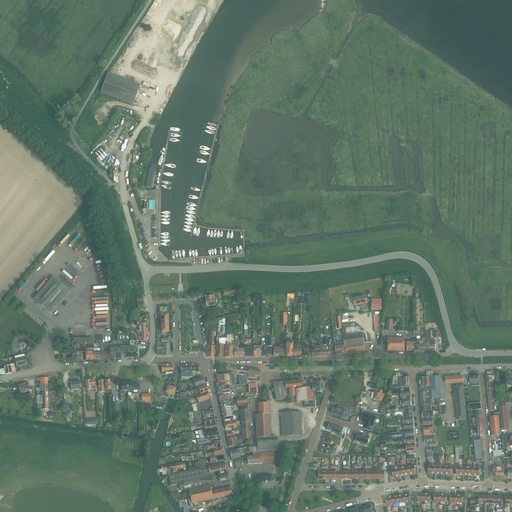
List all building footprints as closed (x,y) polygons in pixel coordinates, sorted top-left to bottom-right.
[(108,73),(100,92),(133,104),(140,85),(108,73)] [(109,155),(103,147),(93,156),(99,163),(109,155)] [(53,276),(33,299),(50,315),(70,291),(53,276)] [(214,296),(205,296),(205,307),(214,306),(214,305),(216,304),(216,305),(218,305),(218,296),(214,296)] [(362,310),(367,309),(366,303),(367,303),(365,296),(353,298),(354,306),(359,305),(360,307),(361,307),(362,310)] [(380,309),(381,300),(372,299),(371,308),(380,309)] [(161,333),(169,332),(168,314),(168,307),(159,307),(159,315),(161,315),(161,333)] [(387,320),(386,329),(393,330),(393,326),(399,327),(400,319),(401,314),(394,313),(392,321),(387,320)] [(137,325),(139,325),(139,326),(141,326),(141,325),(147,324),(147,316),(139,317),(137,317),(137,325)] [(136,334),(138,334),(148,333),(147,324),(141,325),(141,326),(139,326),(139,330),(136,330),(136,334)] [(126,340),(126,334),(126,331),(119,331),(119,335),(117,335),(117,341),(126,340)] [(209,332),(209,345),(208,345),(207,358),(215,358),(216,346),(212,346),(212,342),(213,342),(214,341),(214,332),(209,332)] [(139,337),(136,337),(135,337),(135,339),(135,341),(139,341),(148,341),(149,334),(148,333),(138,334),(139,337)] [(216,336),(215,358),(223,358),(224,345),(225,345),(225,337),(221,337),(221,338),(219,338),(219,336),(219,333),(217,333),(217,336),(216,336)] [(343,343),(344,354),(365,351),(363,338),(362,333),(342,335),(343,341),(343,343)] [(261,347),(260,357),(267,357),(267,354),(272,354),(272,343),(272,338),(266,338),(266,347),(263,347),(263,343),(261,343),(261,347)] [(388,338),(388,351),(405,351),(405,338),(388,338)] [(163,356),(164,356),(170,356),(169,344),(168,344),(168,339),(161,339),(161,342),(163,342),(163,348),(157,348),(157,355),(163,355),(163,356)] [(407,351),(414,351),(414,346),(416,345),(416,343),(417,343),(417,339),(413,339),(414,342),(406,342),(407,351)] [(234,346),(234,357),(244,357),(243,348),(240,348),(240,347),(238,347),(238,343),(234,343),(234,346)] [(334,344),(335,355),(344,354),(343,343),(334,344)] [(225,346),(224,358),(234,357),(234,346),(234,345),(231,345),(231,346),(229,346),(229,344),(226,344),(226,346),(225,346)] [(273,351),(273,357),(280,356),(285,357),(286,345),(280,345),(280,348),(273,348),(273,351)] [(311,349),(311,356),(319,356),(319,347),(314,347),(314,345),(311,345),(311,349)] [(123,347),(124,354),(127,354),(127,357),(132,357),(137,357),(138,357),(137,348),(135,346),(123,347)] [(301,356),(311,356),(311,349),(308,349),(308,346),(303,346),(303,351),(301,351),(301,356)] [(121,354),(124,354),(123,347),(110,347),(110,358),(111,358),(111,357),(116,357),(116,358),(121,358),(121,354)] [(243,348),(244,357),(252,357),(252,348),(243,348)] [(63,359),(76,358),(75,350),(63,351),(63,355),(62,355),(62,356),(63,356),(63,359)] [(82,352),(83,361),(94,360),(94,352),(94,351),(92,352),(92,351),(91,351),(91,352),(82,352)] [(100,353),(100,360),(109,360),(109,354),(108,354),(108,352),(105,352),(105,354),(102,354),(102,353),(100,353)] [(17,367),(27,364),(25,357),(15,359),(17,367)] [(5,374),(6,374),(16,372),(14,367),(10,367),(10,365),(4,367),(4,369),(1,369),(2,375),(5,374)] [(161,365),(162,371),(162,372),(165,372),(165,373),(173,373),(173,365),(161,365)] [(181,377),(190,377),(190,365),(181,366),(181,377)] [(190,365),(190,377),(192,377),(192,373),(199,372),(198,366),(191,366),(191,365),(190,365)] [(225,365),(226,371),(230,372),(230,373),(236,374),(237,368),(231,367),(231,366),(226,365),(225,365)] [(237,368),(236,374),(244,376),(244,377),(244,379),(247,379),(247,378),(247,377),(248,369),(237,367),(237,368)] [(247,378),(254,379),(254,376),(259,377),(260,371),(248,369),(247,377),(247,378)] [(238,379),(237,386),(247,385),(247,379),(244,379),(244,377),(244,376),(236,374),(230,374),(231,379),(238,379)] [(426,392),(420,392),(421,399),(432,398),(438,398),(439,398),(442,398),(440,376),(433,377),(432,377),(433,390),(426,390),(426,392)] [(446,378),(446,384),(455,383),(456,386),(463,385),(462,376),(446,378)] [(471,385),(471,386),(479,386),(478,376),(470,377),(470,384),(472,383),(472,385),(471,385)] [(509,386),(511,386),(510,378),(509,378),(509,376),(502,377),(503,386),(506,386),(507,388),(509,388),(509,386)] [(196,387),(205,385),(202,377),(193,380),(193,381),(190,382),(191,385),(194,383),(196,387)] [(404,387),(410,387),(409,377),(403,378),(403,379),(401,380),(402,385),(404,385),(404,387)] [(419,378),(420,392),(426,392),(426,390),(433,390),(432,377),(427,377),(425,377),(419,378)] [(217,381),(218,388),(235,386),(237,386),(238,379),(231,379),(217,381)] [(95,392),(98,392),(98,386),(95,386),(94,380),(86,380),(86,390),(95,389),(95,392)] [(80,387),(81,387),(81,385),(80,385),(79,381),(71,381),(71,390),(80,389),(80,387)] [(302,387),(302,382),(295,382),(294,381),(290,382),(290,383),(285,383),(285,382),(273,383),(275,400),(286,400),(286,397),(295,396),(294,387),(302,387)] [(21,394),(29,391),(29,395),(34,395),(34,392),(35,388),(31,387),(31,389),(30,389),(27,382),(18,385),(21,394)] [(127,383),(127,390),(128,390),(128,393),(131,393),(131,394),(138,393),(138,385),(134,385),(133,382),(127,383)] [(315,392),(323,391),(322,382),(315,383),(316,387),(312,387),(295,389),(297,402),(304,401),(305,408),(314,407),(312,391),(315,390),(315,392)] [(248,385),(249,393),(253,393),(257,392),(256,384),(248,385)] [(455,394),(453,394),(454,399),(456,399),(457,420),(466,420),(463,385),(456,386),(454,386),(455,394)] [(166,392),(174,394),(176,388),(168,386),(166,392)] [(205,386),(194,390),(196,396),(207,392),(205,386)] [(218,388),(219,394),(228,393),(228,394),(231,393),(231,392),(233,392),(232,390),(236,390),(235,386),(218,388)] [(396,400),(403,400),(403,398),(411,397),(410,391),(409,388),(401,389),(396,389),(390,390),(391,395),(400,394),(401,398),(396,398),(396,400)] [(40,391),(37,391),(37,404),(38,404),(41,404),(41,397),(48,397),(48,390),(40,391)] [(372,393),(371,398),(373,399),(373,401),(376,402),(377,400),(381,401),(381,398),(384,398),(384,394),(382,394),(382,391),(378,390),(378,391),(374,390),(374,393),(372,393)] [(196,396),(198,403),(210,399),(207,392),(196,396)] [(403,407),(411,407),(411,397),(403,398),(403,400),(403,402),(401,402),(401,405),(403,404),(403,407)] [(194,412),(197,411),(213,410),(210,399),(198,403),(196,404),(195,403),(192,405),(194,412)] [(220,401),(221,408),(231,407),(232,407),(232,406),(229,406),(228,401),(228,400),(224,401),(224,400),(220,401)] [(498,402),(497,402),(488,403),(489,412),(495,411),(494,406),(498,406),(498,402)] [(255,415),(257,447),(272,446),(277,446),(277,437),(271,437),(269,414),(268,403),(257,404),(258,415),(255,415)] [(333,407),(331,414),(344,418),(345,411),(349,412),(350,408),(339,405),(338,409),(333,407)] [(223,418),(235,416),(237,416),(237,413),(234,413),(235,414),(233,414),(231,407),(221,408),(223,418)] [(404,417),(412,416),(411,407),(403,408),(397,409),(396,409),(395,410),(395,411),(396,411),(396,412),(397,412),(399,412),(402,412),(402,411),(403,410),(404,417)] [(240,410),(242,423),(250,422),(248,410),(240,410)] [(195,413),(196,420),(195,420),(194,421),(214,418),(213,411),(195,413)] [(280,413),(281,424),(301,423),(300,412),(280,413)] [(364,413),(361,421),(366,423),(364,428),(371,431),(373,425),(373,426),(376,417),(364,413)] [(490,417),(491,436),(500,435),(499,416),(490,417)] [(404,430),(413,429),(412,418),(403,419),(403,423),(401,423),(401,427),(404,426),(404,430)] [(423,420),(423,426),(432,425),(432,427),(437,427),(436,418),(432,418),(433,419),(423,420)] [(224,422),(225,429),(232,428),(233,431),(233,430),(233,432),(240,431),(240,427),(238,427),(236,427),(235,421),(233,421),(224,422)] [(242,436),(242,439),(251,438),(250,422),(242,423),(242,429),(241,429),(242,436)] [(281,424),(282,437),(302,436),(301,423),(281,424)] [(331,424),(329,431),(342,435),(344,429),(338,426),(331,424)] [(423,428),(424,436),(432,435),(431,427),(423,428)] [(197,445),(220,442),(217,428),(205,431),(205,430),(203,431),(204,438),(196,440),(197,445)] [(358,433),(356,441),(368,444),(370,437),(369,436),(369,434),(365,433),(364,435),(358,433)] [(227,438),(229,447),(236,446),(236,444),(237,444),(236,441),(235,441),(234,438),(229,438),(229,437),(227,438)] [(208,449),(221,447),(220,442),(211,443),(211,445),(204,447),(204,449),(206,449),(206,451),(209,450),(208,449)] [(322,443),(320,448),(332,451),(334,447),(330,445),(322,443)] [(211,457),(223,455),(221,447),(213,449),(213,452),(205,454),(206,458),(211,457)] [(237,457),(245,455),(244,453),(243,448),(236,450),(237,457)] [(332,451),(320,448),(319,452),(331,456),(332,451)] [(247,457),(247,460),(248,465),(262,464),(262,463),(274,463),(273,452),(252,453),(253,457),(247,457)] [(211,464),(224,461),(223,456),(209,458),(211,464)] [(178,464),(179,469),(183,468),(183,471),(186,470),(186,469),(190,468),(189,462),(185,463),(184,462),(178,464)] [(207,467),(202,468),(203,471),(209,470),(209,473),(219,471),(219,473),(221,472),(221,470),(226,469),(225,463),(208,467),(207,467)] [(162,466),(162,469),(169,468),(170,473),(177,472),(176,470),(179,469),(178,464),(169,465),(162,466)] [(493,474),(496,474),(496,476),(503,477),(503,471),(504,471),(504,468),(501,468),(496,468),(496,466),(493,466),(493,474)] [(170,486),(179,484),(180,491),(206,485),(203,471),(202,468),(168,475),(170,486)] [(218,476),(217,476),(218,480),(219,479),(219,481),(228,479),(226,471),(221,472),(219,473),(218,473),(218,476)] [(267,477),(264,477),(264,476),(263,476),(263,477),(260,477),(259,477),(258,477),(259,477),(256,480),(255,481),(256,481),(256,482),(253,482),(253,485),(256,485),(255,485),(255,486),(256,486),(259,489),(259,490),(260,489),(263,489),(264,489),(267,488),(267,489),(268,489),(268,488),(271,488),(271,489),(272,489),(273,489),(272,488),(275,485),(275,486),(276,485),(276,484),(279,484),(279,485),(284,485),(284,479),(279,479),(279,480),(276,480),(275,479),(275,480),(272,477),(272,476),(271,476),(271,477),(268,477),(268,476),(267,476),(267,477)] [(223,497),(232,495),(230,487),(211,491),(210,485),(189,490),(192,504),(223,497)] [(479,503),(482,503),(483,496),(479,496),(479,499),(470,499),(470,509),(475,509),(475,504),(479,504),(479,503)] [(182,506),(183,511),(189,511),(186,500),(178,501),(180,507),(182,506)]
